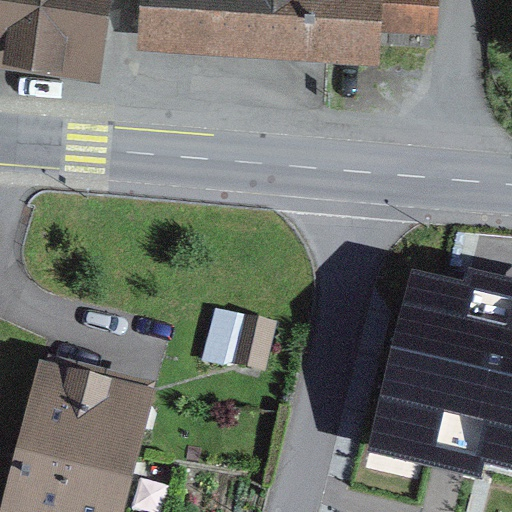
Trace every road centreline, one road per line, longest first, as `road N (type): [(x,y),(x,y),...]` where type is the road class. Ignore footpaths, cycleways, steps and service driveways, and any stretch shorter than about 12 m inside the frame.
road 1 (unclassified): [(0,138),(364,172)]
road 2 (residential): [(364,172),(296,511)]
road 3 (unclassified): [(364,172),(511,183)]
